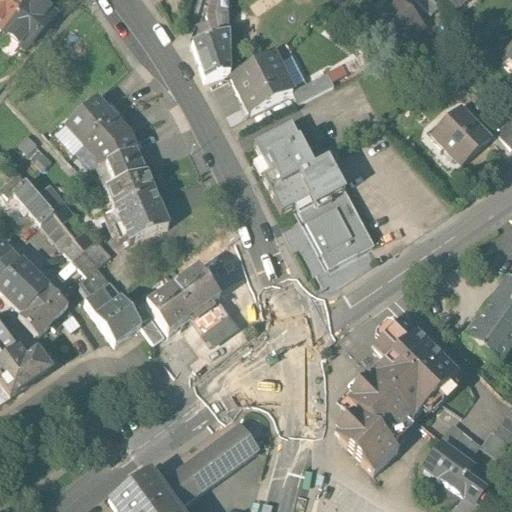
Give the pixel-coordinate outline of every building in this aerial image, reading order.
[(0,0),(0,34),(1,35),(30,0),(0,0)] [(33,0),(30,0),(1,35),(24,55),(55,18),(33,0)] [(226,1),(211,0),(205,18),(213,43),(227,38),(226,1)] [(438,15),(424,0),(418,0),(413,5),(429,23),(438,15)] [(440,0),(455,15),(457,14),(454,11),(465,0),(440,0)] [(396,5),(387,13),(388,14),(365,36),(364,35),(363,35),(390,65),(392,64),(389,61),(407,44),(410,47),(423,35),(396,5)] [(213,43),(191,50),(203,88),(228,80),(227,38),(213,43)] [(511,48),(501,59),(511,71),(511,48)] [(290,98),(270,59),(228,84),(241,111),(240,112),(245,122),(290,99),(290,98)] [(326,80),(290,98),(290,99),(296,111),(332,93),(326,80)] [(94,105),(64,132),(83,153),(113,126),(94,105)] [(459,112),(429,140),(442,153),(445,150),(462,169),(487,145),(465,122),(467,120),(459,112)] [(511,123),(510,122),(503,129),(511,139),(511,123)] [(113,126),(83,153),(95,166),(98,173),(105,170),(105,169),(134,157),(128,143),(113,125),(113,126)] [(511,151),(511,139),(503,129),(494,138),(509,154),(511,151)] [(312,174),(290,132),(254,151),(267,180),(261,184),(281,220),(295,213),(339,191),(326,167),(312,174)] [(134,157),(105,169),(105,170),(114,191),(144,179),(134,157)] [(114,191),(105,195),(114,216),(152,200),(144,179),(114,191)] [(36,203),(17,181),(0,196),(0,197),(6,205),(12,200),(39,232),(40,231),(52,221),(36,203)] [(371,254),(339,191),(295,213),(327,277),(371,254)] [(72,222),(49,193),(36,203),(52,221),(61,232),(72,222)] [(152,200),(114,216),(119,231),(112,234),(118,249),(126,246),(128,251),(167,235),(152,200)] [(52,221),(40,231),(53,247),(65,237),(61,232),(52,221)] [(109,264),(72,222),(61,232),(65,237),(74,249),(82,259),(96,276),(109,264)] [(65,237),(53,247),(63,258),(74,249),(65,237)] [(74,249),(63,258),(71,268),(82,259),(74,249)] [(0,250),(0,286),(18,267),(0,250)] [(96,276),(82,259),(71,268),(86,286),(79,292),(89,306),(100,298),(110,313),(120,306),(97,277),(96,276)] [(18,267),(0,286),(0,300),(20,320),(47,293),(19,267),(18,267)] [(196,275),(145,312),(152,323),(166,342),(218,305),(196,275)] [(511,289),(506,285),(462,345),(497,371),(507,356),(511,360),(511,289)] [(66,312),(47,293),(20,320),(17,323),(36,343),(48,331),(54,325),(66,312)] [(124,311),(120,306),(110,313),(100,298),(89,306),(83,310),(93,325),(113,352),(139,334),(137,331),(123,311),(124,311)] [(163,344),(148,323),(137,331),(139,334),(152,352),(163,344)] [(54,325),(48,331),(53,336),(60,329),(59,328),(59,329),(54,325)] [(415,338),(413,340),(400,327),(372,354),(386,367),(371,381),(412,424),(457,381),(415,338)] [(0,367),(16,357),(0,335),(0,367)] [(16,357),(0,367),(0,409),(49,377),(35,359),(24,367),(16,357)] [(412,424),(371,381),(345,406),(356,418),(333,440),(372,482),(397,457),(389,448),(412,424)] [(511,447),(511,409),(492,438),(510,450),(511,447)] [(254,457),(238,433),(169,481),(186,506),(254,457)] [(480,451),(462,437),(448,454),(456,461),(466,468),(480,451)] [(448,454),(441,448),(423,473),(438,484),(455,460),(448,454)] [(455,460),(438,484),(453,496),(454,495),(463,483),(471,472),(466,468),(456,461),(455,460)] [(169,481),(156,491),(148,479),(110,505),(115,511),(177,511),(186,506),(169,481)] [(481,496),(463,483),(454,495),(463,502),(472,508),(472,507),(481,496)] [(481,496),(472,507),(478,511),(479,511),(488,501),(481,496)] [(472,508),(463,502),(455,511),(454,511),(453,511),(478,511),(472,507),(472,508)]
